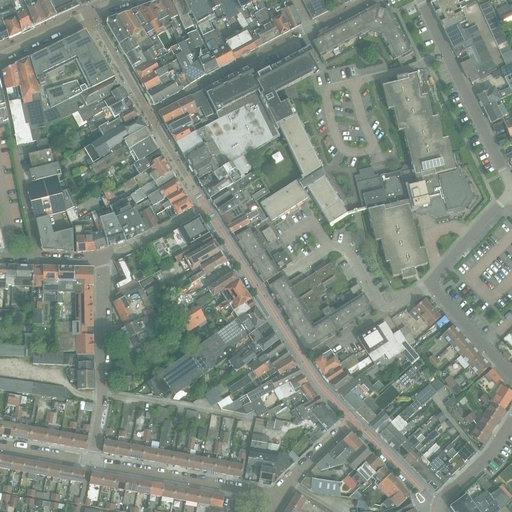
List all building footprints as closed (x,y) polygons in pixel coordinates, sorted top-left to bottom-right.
[(9,0),(3,0),(0,1),(0,15),(0,16),(8,39),(22,32),(9,0)] [(9,0),(22,32),(31,28),(19,0),(9,0)] [(22,0),(34,27),(45,22),(34,0),(22,0)] [(34,0),(45,22),(56,17),(50,7),(47,2),(46,0),(34,0)] [(79,7),(74,0),(61,0),(57,3),(50,7),(56,17),(79,7)] [(169,0),(162,0),(159,1),(164,11),(166,12),(172,22),(169,23),(170,25),(173,29),(175,29),(176,30),(178,29),(173,19),(176,17),(172,8),(173,8),(169,0)] [(181,0),(170,0),(185,30),(196,25),(191,13),(189,15),(181,0)] [(192,0),(181,0),(189,15),(191,13),(196,25),(199,30),(199,29),(202,37),(213,32),(209,24),(216,21),(215,19),(207,23),(205,21),(195,1),(193,2),(192,0)] [(204,0),(192,0),(193,2),(195,1),(205,21),(207,23),(215,19),(213,16),(204,0)] [(216,0),(204,0),(213,16),(215,19),(216,21),(218,25),(227,20),(216,0)] [(234,0),(216,0),(227,20),(236,16),(238,14),(235,9),(238,7),(234,0)] [(248,0),(234,0),(238,7),(235,9),(238,14),(242,13),(242,14),(245,18),(249,16),(252,22),(254,21),(255,20),(253,15),(255,14),(248,0)] [(248,0),(255,14),(258,13),(264,11),(260,1),(259,0),(248,0)] [(270,22),(278,37),(301,25),(290,0),(274,7),(266,10),(264,11),(258,13),(264,25),(270,22)] [(320,0),(303,0),(302,1),(312,20),(327,12),(320,0)] [(430,0),(430,3),(438,20),(452,13),(445,0),(430,0)] [(460,10),(466,7),(463,0),(445,0),(452,13),(460,10)] [(164,11),(159,1),(141,8),(157,38),(165,34),(167,33),(169,36),(172,34),(179,45),(169,51),(172,56),(174,55),(177,60),(176,61),(177,62),(182,71),(181,72),(189,86),(197,81),(185,58),(190,55),(191,55),(189,52),(188,52),(180,38),(176,30),(175,29),(173,29),(170,25),(169,23),(172,22),(166,12),(164,11)] [(481,11),(491,7),(489,2),(479,6),(481,11)] [(507,5),(496,10),(498,16),(501,22),(511,16),(511,15),(508,7),(507,5)] [(484,16),(493,12),(491,7),(481,11),(484,16)] [(155,53),(163,49),(157,38),(141,8),(131,12),(145,39),(151,49),(154,54),(155,53)] [(312,42),(320,58),(368,32),(367,31),(368,31),(374,33),(381,10),(376,8),(312,42)] [(412,53),(411,50),(408,52),(387,12),(381,10),(374,33),(381,35),(380,36),(393,61),(399,58),(402,64),(412,59),(410,55),(412,53)] [(460,10),(452,13),(438,20),(442,28),(453,51),(462,46),(461,44),(466,41),(458,25),(465,22),(464,18),(460,10)] [(117,16),(129,38),(132,44),(136,51),(137,52),(139,56),(146,52),(149,50),(151,49),(145,39),(131,12),(117,16)] [(486,21),(495,17),(493,12),(484,16),(486,21)] [(239,38),(247,54),(255,49),(247,35),(244,30),(250,27),(249,25),(248,23),(242,14),(242,13),(238,14),(236,16),(238,19),(236,20),(242,30),(236,33),(237,34),(236,35),(239,38)] [(255,49),(278,37),(270,22),(264,25),(258,13),(255,14),(253,15),(255,20),(254,21),(252,22),(251,22),(252,24),(249,25),(250,27),(244,30),(247,35),(255,49)] [(0,42),(8,39),(0,16),(0,15),(0,42)] [(107,24),(118,44),(123,41),(129,38),(117,16),(107,20),(106,24),(107,24)] [(488,26),(498,22),(495,17),(486,21),(488,26)] [(490,31),(500,27),(498,22),(488,26),(490,31)] [(469,35),(478,30),(476,26),(466,30),(469,35)] [(492,36),(502,32),(500,27),(490,31),(492,36)] [(217,30),(213,32),(202,37),(218,69),(234,60),(227,46),(226,46),(224,41),(217,30)] [(471,40),(480,35),(478,30),(469,35),(471,40)] [(38,94),(43,113),(80,96),(80,95),(114,78),(85,31),(46,50),(56,72),(47,76),(39,80),(35,81),(36,86),(37,85),(38,88),(37,88),(38,92),(38,94)] [(195,31),(180,38),(188,52),(189,52),(202,46),(195,31)] [(495,41),(504,37),(502,32),(492,36),(495,41)] [(227,46),(234,60),(247,54),(239,38),(236,35),(224,41),(226,46),(227,46)] [(473,45),(483,41),(480,35),(471,40),(473,45)] [(497,46),(506,42),(504,37),(495,41),(497,46)] [(123,41),(118,44),(125,56),(136,51),(132,44),(129,38),(123,41)] [(475,50),(485,45),(483,41),(473,45),(475,50)] [(499,51),(509,47),(506,42),(497,46),(499,51)] [(477,55),(487,50),(485,45),(475,50),(477,55)] [(501,56),(511,52),(509,47),(499,51),(501,56)] [(254,78),(248,81),(254,93),(257,91),(263,105),(276,130),(281,128),(279,124),(296,116),(293,110),(294,110),(289,100),(289,101),(286,96),(282,98),(280,91),(313,73),(314,74),(320,71),(308,48),(281,63),(281,62),(270,68),(270,69),(254,77),(254,78)] [(165,53),(163,49),(155,53),(154,54),(151,49),(149,50),(146,52),(139,56),(137,52),(136,51),(125,56),(134,72),(154,61),(166,55),(165,53)] [(45,72),(47,76),(56,72),(46,50),(39,53),(44,68),(45,72)] [(206,50),(201,52),(204,58),(198,60),(197,61),(205,76),(216,70),(209,55),(208,55),(206,50)] [(489,55),(487,50),(477,55),(480,60),(489,55)] [(169,51),(165,53),(166,55),(154,61),(134,72),(139,80),(158,71),(161,70),(170,65),(177,62),(176,61),(171,64),(168,58),(172,56),(169,51)] [(503,61),(511,57),(511,54),(511,52),(501,56),(503,61)] [(39,80),(47,76),(45,72),(44,68),(39,53),(29,58),(35,81),(39,80)] [(191,55),(190,55),(185,58),(197,81),(205,76),(197,61),(198,60),(195,53),(194,54),(191,55)] [(491,60),(489,55),(480,60),(482,65),(491,60)] [(471,84),(479,80),(478,79),(475,71),(470,60),(469,60),(467,56),(461,60),(463,63),(460,65),(467,79),(469,79),(471,84)] [(506,66),(511,63),(511,57),(503,61),(506,66)] [(36,86),(35,81),(29,58),(15,65),(19,85),(16,86),(17,91),(18,91),(26,123),(27,123),(32,142),(36,141),(39,153),(50,150),(48,139),(40,140),(38,129),(45,127),(45,123),(43,113),(38,94),(38,92),(37,88),(38,88),(37,85),(36,86)] [(494,65),(491,60),(482,65),(484,69),(494,65)] [(177,62),(170,65),(173,70),(176,75),(175,76),(182,90),(189,86),(181,72),(182,71),(177,62)] [(511,63),(506,66),(500,68),(505,78),(511,74),(511,63)] [(16,146),(19,145),(32,142),(27,123),(26,123),(18,91),(17,91),(16,86),(19,85),(15,65),(2,72),(7,95),(14,127),(16,146)] [(139,80),(145,92),(160,84),(157,79),(173,70),(170,65),(161,70),(158,71),(139,80)] [(496,70),(494,65),(484,69),(486,74),(496,70)] [(203,90),(200,92),(205,102),(207,101),(209,100),(219,119),(223,127),(228,124),(225,116),(253,100),(257,108),(263,105),(257,91),(254,93),(248,81),(254,78),(254,77),(254,76),(249,67),(239,72),(239,73),(235,75),(234,75),(224,80),(204,91),(203,90)] [(482,67),(475,71),(478,79),(486,76),(482,67)] [(503,75),(500,69),(491,73),(493,78),(503,75)] [(179,92),(182,90),(175,76),(176,75),(173,70),(157,79),(160,84),(168,98),(179,92)] [(369,211),(370,213),(377,241),(382,240),(387,263),(390,262),(394,277),(400,276),(401,280),(413,278),(411,269),(424,266),(420,250),(417,250),(408,214),(410,213),(419,211),(420,215),(425,213),(424,209),(428,208),(430,216),(435,219),(448,215),(448,213),(461,210),(470,196),(461,177),(463,176),(459,168),(454,169),(455,170),(452,170),(445,139),(440,140),(434,118),(429,119),(424,96),(419,97),(413,74),(407,76),(406,75),(395,78),(396,83),(383,86),(389,110),(394,109),(400,131),(405,130),(414,167),(412,167),(412,170),(410,170),(406,168),(404,172),(400,173),(400,171),(379,177),(379,178),(375,179),(372,168),(358,171),(359,175),(354,177),(363,213),(369,211)] [(43,113),(45,123),(87,107),(110,98),(109,94),(120,89),(114,78),(80,95),(80,96),(43,113)] [(153,106),(168,98),(160,84),(145,92),(153,106)] [(488,90),(477,95),(483,108),(499,100),(493,88),(488,90)] [(72,115),(79,128),(87,125),(90,123),(88,120),(91,118),(90,116),(101,111),(101,110),(106,108),(126,98),(120,89),(109,94),(110,98),(87,107),(45,123),(45,127),(47,127),(72,115)] [(200,92),(190,97),(197,109),(200,107),(206,118),(213,114),(207,101),(205,102),(200,92)] [(197,109),(190,97),(176,104),(184,118),(188,116),(189,118),(198,113),(197,109)] [(90,116),(91,118),(102,112),(105,117),(103,118),(103,119),(94,125),(95,127),(112,118),(117,116),(132,109),(127,99),(126,98),(106,108),(101,110),(101,111),(90,116)] [(491,124),(500,120),(502,119),(501,117),(506,115),(503,109),(498,111),(495,103),(499,101),(499,100),(483,108),(491,124)] [(184,118),(176,104),(158,113),(166,127),(184,118)] [(228,124),(223,127),(227,133),(232,131),(246,157),(279,136),(276,130),(272,122),(264,106),(263,105),(257,108),(228,124)] [(95,127),(94,125),(92,126),(90,123),(87,125),(79,128),(81,131),(88,128),(91,133),(98,129),(102,137),(137,117),(132,109),(117,116),(112,118),(95,127)] [(183,134),(190,130),(195,128),(202,124),(199,117),(191,121),(189,118),(188,116),(184,118),(166,127),(171,136),(181,130),(183,134)] [(302,180),(261,206),(271,222),(278,217),(278,216),(288,210),(289,211),(296,206),(296,205),(301,202),(301,203),(308,198),(303,190),(308,187),(331,223),(347,213),(323,177),(324,176),(320,169),(321,168),(296,116),(279,124),(281,128),(304,176),(300,177),(302,180)] [(110,154),(110,153),(125,145),(123,140),(143,127),(137,117),(102,137),(103,138),(84,149),(93,163),(110,154)] [(511,118),(503,122),(492,127),(495,132),(506,127),(509,133),(498,139),(500,143),(511,138),(511,137),(511,118)] [(197,132),(175,144),(184,159),(211,143),(210,143),(211,142),(227,133),(223,127),(219,119),(197,132)] [(110,153),(116,162),(131,154),(128,149),(149,136),(143,127),(123,140),(125,145),(110,153)] [(171,136),(175,144),(197,132),(195,128),(190,130),(183,134),(181,130),(171,136)] [(211,143),(184,159),(197,180),(210,173),(211,174),(212,175),(227,166),(228,167),(210,178),(213,182),(203,189),(205,192),(209,200),(226,188),(236,182),(240,180),(253,172),(254,172),(255,171),(246,157),(232,131),(227,133),(211,142),(210,143),(211,143)] [(131,156),(135,163),(140,160),(157,149),(155,146),(155,147),(149,136),(128,149),(131,154),(116,162),(103,168),(104,171),(131,156)] [(52,162),(60,158),(59,148),(50,150),(52,162)] [(138,173),(150,166),(153,164),(152,162),(161,156),(157,150),(157,149),(140,160),(135,163),(135,164),(133,165),(138,173)] [(51,162),(52,162),(50,150),(39,153),(28,155),(29,159),(39,155),(41,165),(51,162)] [(92,174),(103,168),(116,162),(110,153),(110,154),(111,155),(89,168),(90,168),(89,169),(92,174)] [(29,159),(31,168),(41,165),(39,155),(29,159)] [(154,172),(166,165),(161,156),(152,162),(153,164),(150,166),(154,172)] [(55,173),(56,177),(60,176),(58,163),(61,163),(60,158),(52,162),(55,173)] [(275,170),(282,166),(278,158),(270,162),(275,170)] [(55,173),(52,162),(51,162),(41,165),(31,168),(32,170),(28,171),(30,176),(39,174),(41,180),(56,177),(55,173)] [(150,166),(138,173),(140,175),(125,185),(128,191),(137,185),(139,189),(152,181),(153,182),(170,171),(166,165),(154,172),(150,166)] [(158,189),(175,178),(170,171),(153,182),(152,181),(139,189),(134,192),(135,193),(131,196),(131,197),(135,204),(147,197),(159,190),(158,189)] [(231,196),(246,187),(258,179),(253,172),(240,180),(226,188),(209,200),(214,207),(231,196)] [(41,180),(39,174),(30,176),(31,182),(41,180)] [(198,182),(203,189),(213,182),(210,178),(209,176),(198,182)] [(26,186),(35,220),(35,219),(35,220),(66,212),(65,209),(63,202),(60,192),(60,190),(57,181),(58,181),(57,178),(26,186)] [(181,189),(176,180),(159,190),(147,197),(149,201),(137,207),(140,213),(148,208),(152,206),(174,194),(174,193),(181,189)] [(220,216),(239,205),(247,200),(241,190),(246,187),(231,196),(214,207),(220,216)] [(252,197),(254,201),(268,193),(265,188),(252,197)] [(65,209),(75,204),(69,189),(60,192),(63,202),(65,209)] [(187,198),(181,189),(174,193),(174,194),(152,206),(156,215),(187,198)] [(118,223),(126,242),(149,230),(146,225),(143,219),(140,221),(134,209),(137,207),(135,204),(131,197),(110,207),(113,215),(118,223)] [(105,198),(101,200),(106,210),(110,208),(105,198)] [(168,214),(171,219),(192,207),(187,198),(156,215),(159,219),(168,214)] [(75,204),(65,209),(66,212),(70,223),(76,220),(78,219),(73,208),(76,206),(75,204)] [(227,227),(245,216),(239,205),(220,216),(221,216),(227,227)] [(148,208),(140,213),(143,219),(146,225),(149,230),(157,226),(153,217),(149,210),(148,208)] [(231,234),(249,224),(247,219),(248,218),(249,219),(255,215),(256,217),(257,216),(261,223),(266,220),(263,215),(259,209),(245,216),(227,227),(231,234)] [(92,237),(96,251),(107,248),(99,220),(98,219),(98,218),(97,218),(94,212),(91,213),(98,232),(92,234),(90,226),(92,237)] [(126,242),(118,223),(113,215),(98,219),(99,220),(107,248),(126,242)] [(39,241),(41,251),(53,252),(56,252),(52,235),(49,217),(35,220),(40,241),(39,241)] [(165,217),(157,220),(161,229),(169,225),(165,217)] [(160,262),(166,258),(208,235),(199,218),(165,236),(169,244),(154,252),(160,262)] [(84,227),(85,252),(96,251),(92,237),(90,226),(84,227)] [(76,253),(85,252),(84,227),(75,227),(75,237),(76,253)] [(263,236),(272,230),(269,227),(261,232),(263,236)] [(234,238),(241,250),(256,240),(249,229),(234,238)] [(52,235),(56,252),(73,253),(73,234),(73,230),(52,235)] [(269,245),(274,241),(277,239),(272,230),(263,236),(269,245)] [(171,267),(179,262),(214,243),(209,234),(208,235),(166,258),(171,267)] [(262,245),(265,243),(259,234),(256,235),(262,245)] [(165,236),(150,245),(154,252),(169,244),(165,236)] [(263,252),(256,240),(241,250),(248,261),(263,252)] [(220,253),(214,243),(179,262),(184,272),(189,270),(191,272),(201,267),(200,265),(220,253)] [(272,256),(274,259),(275,260),(286,253),(285,251),(279,255),(278,253),(272,256)] [(263,252),(248,261),(256,272),(270,263),(263,252)] [(226,262),(220,253),(200,265),(201,267),(204,272),(191,279),(193,284),(202,278),(201,276),(211,270),(212,271),(226,262)] [(286,253),(275,260),(277,264),(282,261),(286,266),(292,262),(286,253)] [(132,274),(128,266),(124,257),(114,262),(122,279),(132,274)] [(277,274),(270,263),(256,272),(263,284),(277,274)] [(311,350),(338,333),(329,319),(327,316),(335,312),(332,308),(331,308),(326,301),(323,303),(319,298),(325,295),(323,292),(326,290),(324,287),(335,280),(334,277),(338,275),(331,263),(326,266),(324,263),(313,270),(315,273),(304,280),(300,274),(289,282),(292,287),(290,289),(282,277),(268,287),(272,294),(270,295),(273,301),(276,299),(279,305),(277,306),(280,312),(283,310),(286,316),(284,318),(304,349),(311,350)] [(17,266),(7,265),(6,290),(8,291),(8,286),(12,286),(12,287),(14,287),(14,277),(16,277),(17,266)] [(33,288),(33,266),(17,266),(16,277),(14,277),(14,287),(12,287),(12,311),(12,314),(16,314),(17,299),(17,288),(33,288)] [(37,310),(41,310),(43,310),(43,302),(43,292),(43,288),(43,267),(33,266),(33,288),(37,288),(37,310)] [(43,302),(57,302),(57,292),(58,292),(59,268),(57,268),(43,267),(43,288),(43,292),(43,302)] [(75,293),(74,268),(59,268),(58,292),(62,292),(75,293)] [(74,268),(75,293),(92,292),(92,286),(92,268),(74,268)] [(140,271),(132,275),(132,274),(122,279),(114,283),(118,293),(128,289),(139,283),(144,280),(140,271)] [(195,302),(198,306),(220,292),(221,293),(238,281),(234,274),(212,286),(209,288),(211,292),(195,302)] [(238,281),(221,293),(226,302),(216,308),(218,311),(246,293),(238,281)] [(124,298),(127,297),(131,295),(130,294),(141,289),(139,283),(128,289),(118,293),(115,295),(118,300),(112,303),(124,327),(124,328),(133,323),(126,309),(129,308),(124,298)] [(358,284),(352,288),(349,289),(353,296),(362,290),(358,284)] [(76,321),(92,321),(92,292),(75,293),(76,321)] [(224,313),(228,311),(231,309),(232,312),(235,310),(235,311),(251,301),(246,293),(218,311),(221,315),(224,313)] [(361,297),(351,304),(360,319),(372,312),(367,305),(369,303),(363,293),(360,295),(361,297)] [(140,297),(146,308),(150,307),(148,304),(150,303),(147,298),(144,294),(140,297)] [(166,299),(155,306),(162,318),(167,315),(170,319),(177,315),(178,314),(171,303),(169,304),(166,299)] [(410,312),(410,315),(416,322),(421,318),(429,327),(440,317),(424,299),(410,312)] [(233,313),(232,316),(234,320),(235,322),(256,308),(251,301),(235,311),(233,313)] [(340,311),(349,326),(360,319),(351,304),(340,311)] [(206,321),(198,306),(186,314),(187,316),(180,320),(188,333),(206,321)] [(249,337),(267,324),(256,308),(235,322),(147,385),(156,398),(160,399),(172,390),(176,395),(237,351),(234,347),(249,337)] [(41,310),(37,310),(33,309),(33,324),(42,324),(42,313),(41,310)] [(340,311),(329,319),(338,333),(349,326),(340,311)] [(145,317),(133,323),(124,328),(124,327),(119,329),(124,340),(128,338),(131,346),(140,342),(137,334),(145,330),(143,325),(156,319),(153,314),(153,313),(145,317)] [(232,316),(231,315),(226,319),(229,324),(234,320),(232,316)] [(440,329),(449,321),(444,316),(435,324),(440,329)] [(77,349),(93,349),(92,321),(76,321),(76,323),(63,323),(63,321),(57,321),(57,323),(56,323),(57,352),(63,352),(77,352),(77,349)] [(253,351),(275,334),(267,324),(249,337),(253,342),(249,346),(253,351)] [(377,328),(358,339),(363,348),(373,362),(385,355),(388,360),(401,352),(412,365),(419,359),(414,352),(412,350),(408,346),(399,332),(393,336),(392,335),(386,325),(383,324),(377,328)] [(442,335),(451,345),(462,336),(453,325),(442,335)] [(406,328),(399,332),(408,346),(409,347),(412,350),(417,347),(406,328)] [(237,375),(248,366),(280,342),(275,334),(253,351),(243,359),(239,353),(227,361),(236,373),(237,375)] [(462,336),(451,345),(460,356),(471,346),(462,336)] [(233,396),(253,384),(292,359),(280,342),(248,366),(253,372),(229,388),(233,396)] [(460,356),(469,366),(480,356),(471,346),(460,356)] [(313,363),(321,375),(339,364),(336,359),(330,350),(314,360),(313,363)] [(430,364),(436,359),(433,355),(429,350),(423,355),(427,360),(430,364)] [(507,351),(502,355),(507,360),(511,356),(507,351)] [(93,373),(93,355),(77,355),(77,369),(70,369),(70,372),(93,373)] [(322,377),(328,385),(346,371),(356,365),(358,364),(353,356),(340,365),(339,364),(321,375),(322,377)] [(478,376),(482,373),(489,367),(480,356),(469,366),(478,376)] [(346,371),(328,385),(335,393),(350,381),(352,379),(349,375),(358,369),(359,370),(371,362),(368,358),(356,366),(356,365),(346,371)] [(263,387),(260,383),(276,372),(280,378),(297,368),(292,359),(253,384),(256,389),(257,391),(263,387)] [(436,359),(430,364),(433,367),(439,363),(436,359)] [(261,400),(280,390),(303,377),(302,376),(297,368),(280,378),(263,387),(257,391),(247,397),(251,403),(252,405),(261,400)] [(428,382),(434,377),(427,368),(421,374),(428,382)] [(484,376),(489,382),(492,380),(496,384),(501,379),(492,369),(484,376)] [(79,390),(94,390),(93,373),(70,372),(70,378),(71,378),(79,378),(79,390)] [(130,374),(118,374),(118,384),(119,384),(119,385),(129,385),(129,384),(131,384),(130,374)] [(350,381),(335,393),(342,399),(356,413),(364,404),(362,402),(373,391),(361,375),(351,382),(350,381)] [(405,395),(418,383),(410,375),(397,387),(405,395)] [(447,385),(453,380),(450,376),(444,381),(447,385)] [(303,377),(280,390),(285,398),(281,400),(283,404),(290,400),(290,398),(296,395),(302,392),(300,389),(308,384),(303,377)] [(444,387),(437,379),(431,384),(438,392),(444,387)] [(454,386),(456,384),(453,380),(447,385),(456,396),(460,393),(454,386)] [(220,384),(204,396),(206,398),(213,407),(217,404),(222,400),(219,396),(225,391),(221,383),(220,384)] [(290,398),(290,400),(296,409),(295,409),(296,410),(318,396),(308,384),(300,389),(302,392),(296,395),(290,398)] [(480,384),(476,390),(483,395),(487,390),(480,384)] [(407,425),(405,422),(414,414),(413,413),(436,393),(429,385),(411,400),(413,402),(391,423),(388,419),(375,432),(387,444),(404,428),(407,425)] [(511,397),(511,393),(501,386),(500,385),(490,401),(503,410),(511,397)] [(368,425),(375,432),(388,419),(380,411),(385,406),(380,401),(375,406),(373,403),(371,405),(365,399),(374,392),(373,391),(362,402),(364,404),(367,408),(376,417),(368,425)] [(3,423),(1,435),(14,437),(21,397),(7,395),(7,400),(15,401),(14,406),(16,406),(14,416),(11,415),(11,418),(4,417),(3,423)] [(484,413),(498,422),(505,411),(503,410),(490,401),(489,402),(487,400),(488,400),(483,395),(479,399),(484,404),(483,406),(487,409),(484,413)] [(221,410),(233,403),(229,396),(222,400),(217,404),(221,410)] [(306,420),(308,418),(306,414),(324,404),(318,396),(296,410),(300,417),(293,422),(293,424),(297,425),(306,420)] [(14,437),(27,440),(29,440),(31,428),(29,428),(30,421),(20,420),(24,398),(21,397),(14,437)] [(453,397),(444,404),(447,409),(456,401),(453,397)] [(37,411),(47,412),(45,424),(48,425),(50,413),(52,402),(39,399),(37,411)] [(267,412),(261,401),(261,400),(252,405),(244,409),(237,413),(247,415),(255,411),(258,417),(266,413),(267,412)] [(30,414),(32,403),(24,401),(22,412),(30,414)] [(244,409),(243,408),(239,401),(234,405),(233,403),(221,410),(224,410),(226,409),(235,413),(237,413),(244,409)] [(92,412),(93,404),(81,402),(79,410),(92,412)] [(318,421),(319,422),(331,411),(324,404),(306,414),(308,418),(306,420),(307,422),(309,422),(310,421),(314,424),(318,421)] [(356,413),(368,425),(376,417),(367,408),(364,404),(356,413)] [(276,419),(290,411),(287,407),(282,410),(279,406),(267,412),(266,413),(272,415),(274,414),(276,419)] [(54,419),(62,420),(63,408),(55,408),(54,419)] [(163,421),(165,410),(158,408),(156,420),(163,421)] [(119,430),(124,431),(127,421),(131,422),(134,412),(124,410),(119,430)] [(196,421),(197,413),(186,411),(185,419),(196,421)] [(339,421),(331,411),(319,422),(323,426),(309,440),(313,445),(327,431),(339,421)] [(477,418),(472,413),(468,416),(473,422),(477,418)] [(497,424),(498,422),(484,413),(483,415),(497,424)] [(490,434),(497,424),(483,415),(476,425),(490,434)] [(473,422),(468,416),(464,419),(470,425),(473,422)] [(439,431),(445,430),(443,420),(437,422),(439,431)] [(275,422),(268,421),(266,428),(281,431),(283,422),(275,421),(275,422)] [(395,452),(406,441),(401,436),(413,424),(411,421),(407,425),(404,428),(387,444),(395,452)] [(88,438),(87,438),(79,436),(80,430),(76,429),(77,424),(70,422),(69,428),(75,430),(75,435),(74,435),(72,448),(85,450),(88,438)] [(483,445),(490,434),(476,425),(469,436),(483,445)] [(29,440),(45,443),(47,430),(34,428),(33,428),(31,428),(29,440)] [(158,451),(155,463),(169,465),(171,455),(171,453),(165,451),(169,429),(162,428),(158,451)] [(395,452),(403,460),(413,449),(419,444),(415,440),(422,433),(419,429),(406,441),(395,452)] [(45,443),(58,445),(61,433),(47,430),(45,443)] [(199,430),(197,440),(204,441),(205,431),(199,430)] [(410,467),(421,457),(418,452),(425,446),(438,435),(434,430),(419,444),(413,449),(403,460),(410,467)] [(119,431),(117,443),(115,455),(129,458),(131,446),(124,444),(126,432),(119,431)] [(216,461),(213,473),(227,475),(229,463),(222,462),(223,456),(220,455),(222,444),(226,444),(228,434),(221,432),(221,434),(216,459),(216,461)] [(72,448),(74,435),(61,433),(58,445),(72,448)] [(216,459),(221,434),(216,433),(215,442),(216,442),(214,454),(212,454),(213,459),(216,459)] [(320,471),(323,471),(341,465),(345,462),(362,446),(350,433),(315,466),(320,471)] [(249,449),(277,453),(278,447),(266,445),(268,437),(252,435),(249,449)] [(244,460),(248,438),(240,437),(237,452),(239,453),(238,459),(244,460)] [(175,453),(175,456),(173,466),(187,468),(189,456),(190,450),(192,438),(189,438),(187,449),(184,449),(183,455),(175,453)] [(115,455),(117,443),(104,441),(102,453),(115,455)] [(410,467),(418,475),(429,464),(426,461),(439,448),(435,444),(421,457),(410,467)] [(418,475),(426,483),(437,472),(450,460),(445,455),(453,447),(450,444),(445,449),(429,464),(418,475)] [(453,456),(450,460),(437,472),(426,483),(435,493),(476,454),(469,446),(467,444),(453,456)] [(144,448),(131,446),(129,458),(142,460),(144,448)] [(353,471),(348,475),(347,476),(350,479),(357,473),(356,471),(365,463),(363,461),(370,454),(362,446),(345,462),(353,471)] [(145,448),(144,448),(142,460),(155,463),(158,451),(145,448)] [(276,459),(277,453),(249,449),(248,459),(255,460),(255,459),(262,461),(261,467),(259,479),(272,482),(273,476),(276,459)] [(290,466),(279,454),(277,453),(276,459),(286,471),(290,466)] [(290,466),(294,462),(288,455),(279,454),(290,466)] [(356,471),(357,473),(366,482),(371,478),(371,477),(382,467),(370,454),(363,461),(365,463),(356,471)] [(1,456),(0,459),(0,468),(10,471),(13,459),(1,456)] [(189,456),(187,468),(200,471),(202,458),(189,456)] [(229,463),(227,475),(240,478),(242,468),(243,465),(234,464),(235,458),(231,457),(229,463)] [(202,458),(200,471),(213,473),(216,461),(202,458)] [(13,459),(10,471),(22,473),(25,461),(13,459)] [(286,471),(276,459),(273,476),(278,478),(286,471)] [(25,461),(22,473),(29,474),(28,480),(34,481),(35,475),(34,475),(37,463),(25,461)] [(37,463),(34,475),(35,475),(46,477),(49,465),(37,463)] [(49,465),(46,477),(52,478),(52,482),(58,484),(59,479),(58,479),(61,467),(49,465)] [(70,481),(73,469),(61,467),(58,479),(59,479),(70,481)] [(374,484),(377,486),(389,474),(382,467),(371,477),(371,478),(376,482),(374,484)] [(83,484),(83,481),(85,471),(73,469),(70,481),(83,484)] [(101,487),(103,475),(91,472),(89,485),(101,487)] [(359,489),(366,482),(357,473),(350,479),(359,489)] [(390,500),(402,488),(389,474),(377,486),(388,498),(390,500)] [(103,475),(101,487),(113,489),(115,477),(103,475)] [(115,477),(113,489),(125,491),(127,479),(115,477)] [(299,485),(300,485),(310,491),(311,479),(304,478),(299,485)] [(127,479),(125,491),(137,493),(139,481),(127,479)] [(321,494),(323,481),(311,479),(310,491),(313,493),(321,494)] [(137,493),(149,496),(152,483),(139,481),(137,493)] [(328,495),(330,482),(323,481),(321,494),(328,495)] [(340,497),(337,483),(330,482),(328,495),(340,497)] [(152,483),(149,496),(149,499),(148,501),(161,504),(162,498),(164,485),(152,483)] [(162,498),(173,500),(176,488),(164,485),(162,498)] [(510,501),(499,488),(498,487),(498,488),(499,489),(490,495),(502,508),(504,507),(510,501)] [(173,500),(185,502),(188,490),(176,488),(173,500)] [(396,508),(407,498),(409,496),(402,488),(390,500),(388,498),(382,503),(388,510),(396,508)] [(197,504),(200,492),(188,490),(185,502),(197,504)] [(356,491),(349,498),(357,500),(361,496),(356,491)] [(204,510),(209,511),(212,494),(200,492),(197,504),(203,505),(203,509),(204,510)] [(299,510),(301,508),(306,500),(296,493),(289,504),(299,510)] [(226,511),(227,508),(221,507),(223,496),(212,494),(209,511),(208,511),(226,511)] [(497,511),(502,508),(490,495),(489,494),(473,505),(466,496),(450,507),(453,511),(497,511)] [(408,511),(413,509),(413,507),(415,505),(412,500),(409,500),(407,498),(396,508),(388,510),(382,511),(381,511),(408,511)] [(367,503),(366,503),(358,500),(356,507),(365,509),(367,503)]
